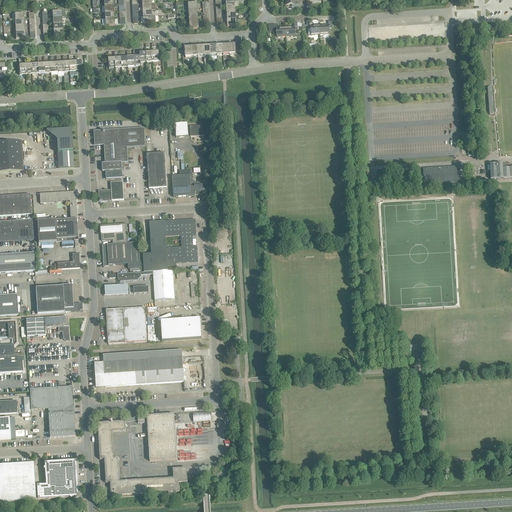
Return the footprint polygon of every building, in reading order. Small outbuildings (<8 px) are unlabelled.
[(320,26),(319,26),(320,35),(329,34),(328,29),(331,28),(331,21),(328,21),(328,25),(322,25),(320,25),(320,26)] [(320,35),(319,26),(318,26),(318,25),(316,26),(310,26),(310,22),(307,23),(307,30),(310,30),(311,35),(320,35)] [(286,28),(285,28),(286,37),(295,36),(294,31),(297,31),(297,23),(294,23),(294,27),(288,28),(288,27),(286,27),(286,28)] [(286,37),(285,28),(284,28),(284,27),(282,28),(276,28),(276,25),(273,25),(273,32),(277,32),(277,37),(286,37)] [(191,57),(191,48),(185,48),(182,48),(182,57),(185,57),(191,57)] [(497,112),(497,108),(495,108),(494,93),(496,93),(496,90),(494,90),(493,86),(492,86),(492,88),(488,88),(490,115),(494,115),(494,116),(495,116),(495,112),(497,112)] [(175,124),(176,138),(189,137),(188,123),(175,124)] [(198,137),(204,136),(204,126),(189,127),(190,137),(195,137),(195,136),(197,136),(198,137)] [(127,148),(145,147),(144,129),(103,131),(103,133),(95,133),(96,146),(104,145),(105,164),(102,164),(102,166),(102,169),(102,172),(105,172),(106,179),(122,178),(121,163),(128,163),(127,148)] [(72,152),(72,140),(56,141),(57,153),(72,152)] [(0,142),(0,172),(23,171),(21,141),(0,142)] [(147,154),(149,189),(167,188),(165,153),(147,154)] [(511,169),(503,170),(503,164),(502,164),(490,165),(490,180),(491,180),(511,178),(511,169)] [(460,174),(460,167),(459,167),(459,166),(454,167),(453,167),(423,169),(423,176),(424,176),(424,178),(423,178),(424,186),(461,184),(461,183),(460,176),(460,174)] [(191,196),(190,181),(190,176),(172,177),(173,197),(191,196)] [(194,181),(190,181),(191,196),(195,196),(203,195),(202,182),(194,182),(194,181)] [(106,191),(99,191),(99,202),(124,200),(123,182),(111,183),(111,191),(107,191),(107,190),(106,190),(106,191)] [(70,220),(76,220),(76,208),(74,208),(74,206),(76,206),(75,192),(38,194),(39,204),(62,203),(62,202),(69,202),(70,220)] [(0,196),(0,216),(31,215),(30,195),(0,196)] [(76,220),(70,220),(65,220),(36,222),(37,244),(77,241),(76,220)] [(159,222),(154,222),(149,223),(149,228),(151,254),(143,255),(144,273),(153,272),(168,272),(167,267),(176,266),(176,264),(176,263),(178,263),(179,263),(182,263),(183,263),(184,263),(186,262),(189,262),(197,262),(197,261),(197,258),(197,257),(197,255),(197,253),(197,251),(197,250),(197,249),(197,248),(197,247),(196,246),(193,247),(193,246),(193,243),(192,242),(192,240),(192,239),(192,236),(192,235),(196,235),(196,234),(196,232),(196,231),(195,228),(195,227),(195,224),(195,223),(195,221),(195,220),(186,220),(183,221),(182,221),(180,221),(174,221),(170,221),(159,222)] [(112,241),(112,245),(128,244),(126,224),(101,225),(102,238),(102,241),(112,241)] [(0,226),(0,242),(33,241),(32,225),(0,226)] [(139,243),(128,244),(112,245),(102,246),(103,266),(128,264),(128,269),(141,269),(139,243)] [(0,255),(0,273),(34,272),(33,254),(0,255)] [(57,263),(57,270),(79,269),(79,254),(72,254),(72,262),(57,263)] [(153,272),(144,273),(117,275),(118,280),(120,282),(138,281),(141,277),(141,276),(153,275),(155,301),(175,300),(173,271),(168,272),(153,272)] [(68,312),(82,311),(81,304),(73,304),(72,301),(72,289),(71,285),(62,286),(62,287),(35,289),(37,314),(64,313),(68,312)] [(127,285),(104,287),(105,297),(128,295),(127,285)] [(0,316),(18,316),(17,295),(0,296),(0,316)] [(106,310),(108,344),(147,342),(145,308),(125,309),(106,310)] [(62,339),(66,342),(69,341),(68,318),(45,319),(45,329),(58,328),(58,331),(60,333),(62,332),(62,339)] [(26,320),(26,324),(27,337),(45,336),(44,319),(26,320)] [(161,322),(162,342),(202,339),(201,319),(161,322)] [(0,374),(22,373),(21,360),(18,357),(13,358),(12,348),(13,348),(16,344),(14,324),(0,324),(0,374)] [(184,382),(182,350),(103,356),(105,387),(184,382)] [(72,387),(29,389),(31,411),(48,410),(50,438),(75,437),(74,422),(75,422),(75,421),(75,420),(74,419),(72,387)] [(0,414),(17,414),(16,402),(0,402),(0,414)] [(147,423),(149,462),(177,460),(174,415),(147,416),(147,418),(138,419),(138,424),(147,423)] [(0,418),(0,441),(10,441),(10,440),(9,418),(0,418)] [(114,459),(112,432),(126,431),(125,422),(113,423),(111,421),(110,423),(98,424),(100,460),(106,460),(106,462),(104,462),(106,483),(110,483),(111,496),(179,492),(178,483),(187,483),(186,469),(173,469),(173,479),(119,482),(118,459),(114,459)] [(78,493),(77,487),(76,461),(44,463),(45,485),(34,486),(33,463),(0,465),(0,502),(69,498),(70,499),(71,499),(72,498),(75,498),(75,497),(78,496),(77,493),(78,493)]
